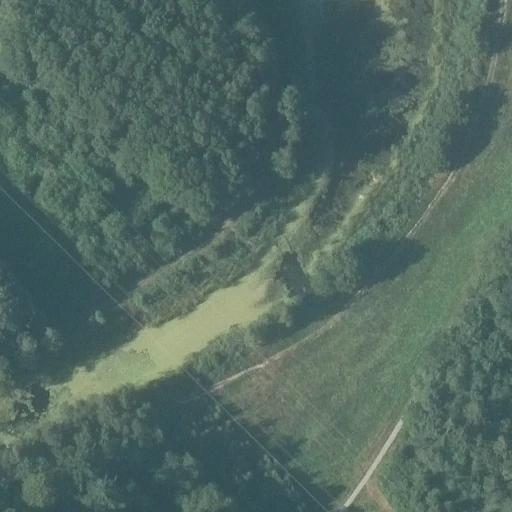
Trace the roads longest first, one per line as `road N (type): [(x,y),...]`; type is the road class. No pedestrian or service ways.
road 1 (track): [(491,0),(470,117),(410,211),(350,286),(197,387)]
road 2 (track): [(381,511),(360,487),(197,387)]
